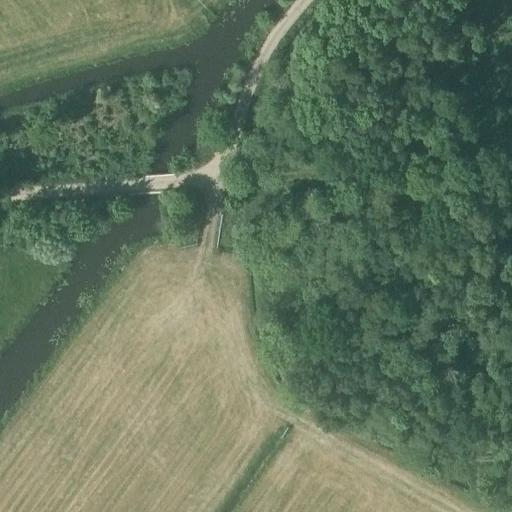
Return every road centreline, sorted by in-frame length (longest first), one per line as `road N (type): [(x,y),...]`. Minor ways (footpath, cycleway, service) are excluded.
road 1 (track): [(0,199),(215,176),(259,181),(511,162)]
road 2 (track): [(215,176),(251,86),(303,0)]
